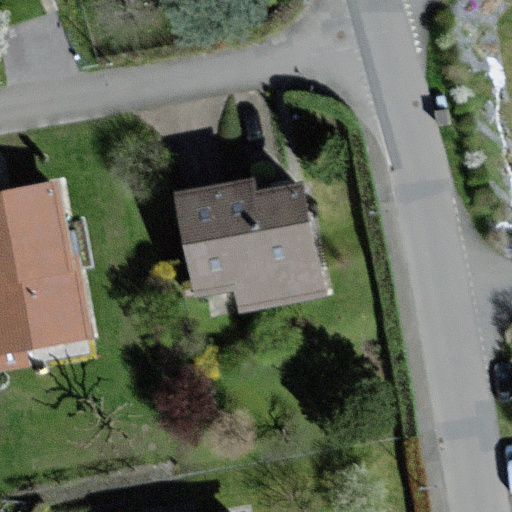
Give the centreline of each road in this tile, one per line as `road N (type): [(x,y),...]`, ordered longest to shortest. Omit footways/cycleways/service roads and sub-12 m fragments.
road 1 (residential): [(0,115),(389,31)]
road 2 (residential): [(447,302),(389,31)]
road 3 (residential): [(478,511),(447,302)]
